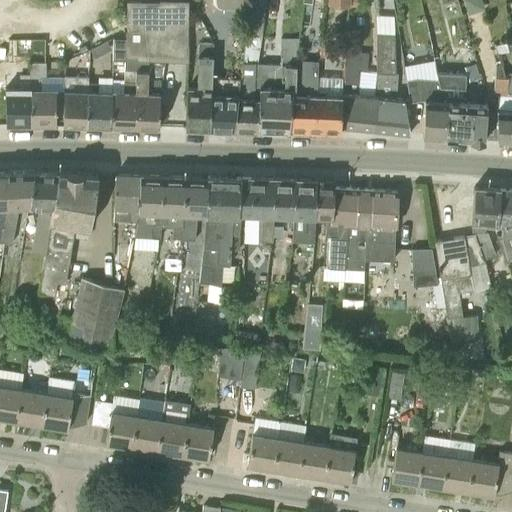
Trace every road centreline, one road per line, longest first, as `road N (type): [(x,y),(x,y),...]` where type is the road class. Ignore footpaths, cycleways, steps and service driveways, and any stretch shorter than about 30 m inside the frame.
road 1 (tertiary): [(511,168),(0,150)]
road 2 (residential): [(394,511),(66,458)]
